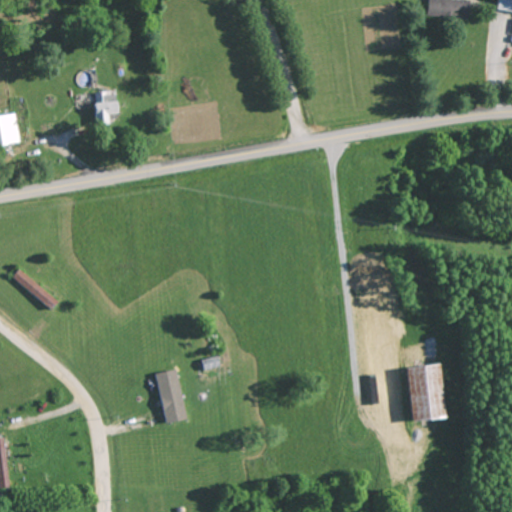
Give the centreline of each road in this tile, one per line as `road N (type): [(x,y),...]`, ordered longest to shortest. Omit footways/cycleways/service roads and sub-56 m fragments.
road 1 (secondary): [(511,113),(0,198)]
road 2 (residential): [(0,324),(58,370),(88,408),(99,440),(103,511)]
road 3 (residential): [(305,145),(259,0)]
